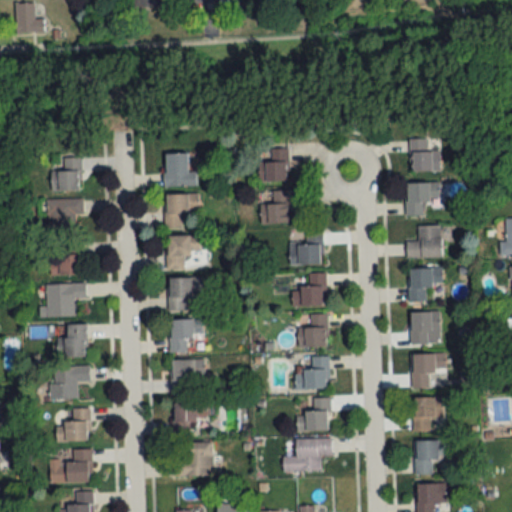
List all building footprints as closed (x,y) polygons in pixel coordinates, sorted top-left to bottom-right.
[(44,18),(34,18),(34,2),(15,2),(15,32),(45,32),(44,18)] [(440,171),(440,150),(428,150),(428,139),(410,139),(410,171),(440,171)] [(289,181),(289,149),(265,149),(265,161),(258,161),(258,181),(289,181)] [(196,186),(196,171),(187,171),(187,153),(164,153),(164,186),(196,186)] [(81,191),(81,157),(63,157),(63,170),(51,170),(51,191),(81,191)] [(406,216),(423,216),(423,201),(440,201),(440,182),(406,182),(406,216)] [(291,190),(271,190),(271,203),(260,203),(261,223),(291,222),(291,190)] [(165,194),(165,227),(184,227),(184,217),(193,217),(193,194),(165,194)] [(83,199),(42,199),(42,218),(83,218),(83,199)] [(511,252),(499,253),(499,241),(506,241),(505,217),(511,216),(511,252)] [(441,257),(441,225),(417,225),(417,241),(407,241),(407,257),(441,257)] [(323,265),(323,231),(304,231),(304,241),(289,241),(289,265),(323,265)] [(199,235),(165,235),(165,269),(199,269),(199,235)] [(82,274),(82,254),(49,254),(49,274),(82,274)] [(408,268),(409,301),(427,301),(427,287),(442,287),(442,268),(408,268)] [(292,291),(292,307),(327,307),(327,273),(301,273),(301,291),(292,291)] [(167,310),(187,310),(187,296),(201,296),(201,277),(167,277),(167,310)] [(45,283),(46,316),(74,316),(74,298),(86,298),(86,283),(45,283)] [(428,345),(427,332),(440,331),(439,311),(410,312),(411,345),(428,345)] [(328,314),(308,314),(308,327),(297,327),(297,348),(328,348),(328,314)] [(169,319),(169,352),(189,352),(189,340),(203,340),(203,319),(169,319)] [(86,324),(64,324),(64,356),(86,356),(86,324)] [(410,354),(410,388),(429,388),(429,372),(445,372),(445,354),(410,354)] [(308,357),(308,371),(295,371),(296,390),(330,389),(329,356),(308,357)] [(203,381),(203,360),(170,359),(170,393),(195,394),(196,380),(203,381)] [(89,365),(50,365),(50,398),(77,398),(77,381),(89,381),(89,365)] [(412,431),(430,431),(430,417),(442,417),(442,397),(412,397),(412,431)] [(330,398),(306,398),(306,411),(296,411),(296,431),(330,431),(330,398)] [(173,438),(189,438),(189,421),(207,421),(207,402),(173,402),(173,438)] [(89,408),(70,408),(70,422),(56,422),(56,441),(89,441),(89,408)] [(282,471),(320,471),(320,455),(332,455),(332,438),(295,439),(295,457),(282,457),(282,471)] [(448,440),(414,440),(414,474),(434,474),(434,456),(448,456),(448,440)] [(171,459),(171,477),(213,476),(212,442),(174,443),(175,459),(171,459)] [(91,482),(91,449),(71,449),(71,459),(49,459),(49,482),(91,482)] [(446,504),(446,484),(416,484),(416,511),(437,511),(437,504),(446,504)] [(59,492),(59,511),(92,511),(93,492),(59,492)]
